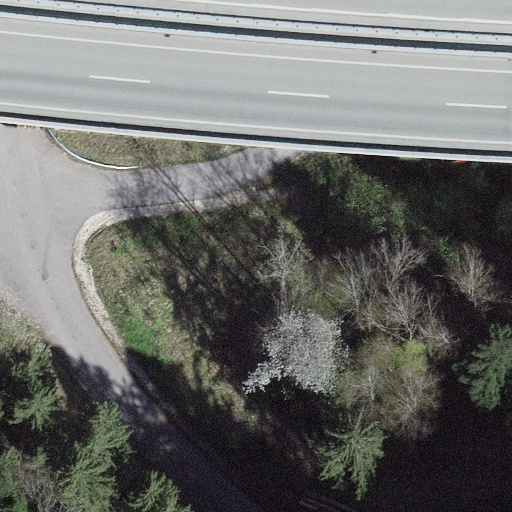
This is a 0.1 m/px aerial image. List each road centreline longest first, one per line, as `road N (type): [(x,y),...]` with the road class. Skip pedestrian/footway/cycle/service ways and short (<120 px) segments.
road 1 (unclassified): [(238,511),(153,430),(65,315),(44,266),(0,4)]
road 2 (motorway): [(0,64),(511,105)]
